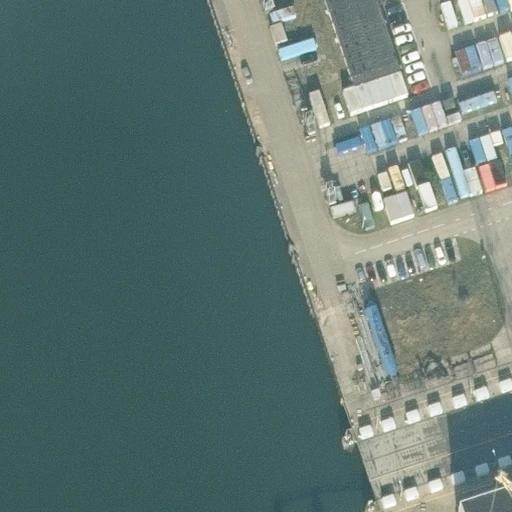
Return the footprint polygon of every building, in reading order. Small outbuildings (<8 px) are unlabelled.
[(345,10),(346,11),(353,9),(352,8),(374,0),(311,0),(318,19),(345,10)] [(353,9),(346,11),(346,13),(328,19),(348,77),(383,65),(364,7),(353,10),(353,9)] [(270,31),(276,48),(287,44),(282,27),(270,31)] [(338,59),(300,72),(307,94),(345,82),(338,59)] [(511,511),(511,503),(484,511),(511,511)]
